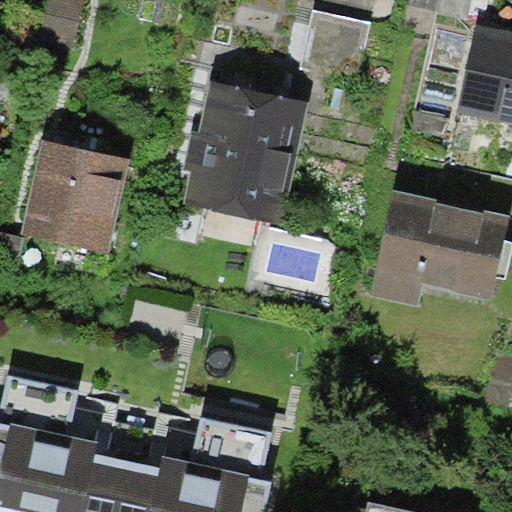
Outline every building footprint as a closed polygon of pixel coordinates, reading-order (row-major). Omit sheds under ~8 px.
[(80,0),(49,0),(47,14),(11,8),(3,56),(35,62),(38,39),(73,45),(80,0)] [(471,0),(438,0),(436,13),(468,19),(471,0)] [(511,37),(476,30),(459,117),(511,126),(511,37)] [(258,102),(210,93),(187,210),(283,229),(306,112),(258,102)] [(0,168),(11,122),(0,106),(0,168)] [(127,159),(45,141),(24,234),(106,252),(127,159)] [(511,222),(393,198),(372,300),(421,310),(425,292),(494,306),(511,222)] [(110,511),(132,400),(0,374),(0,506),(31,511),(110,511)] [(258,511),(274,429),(139,404),(118,511),(258,511)]
